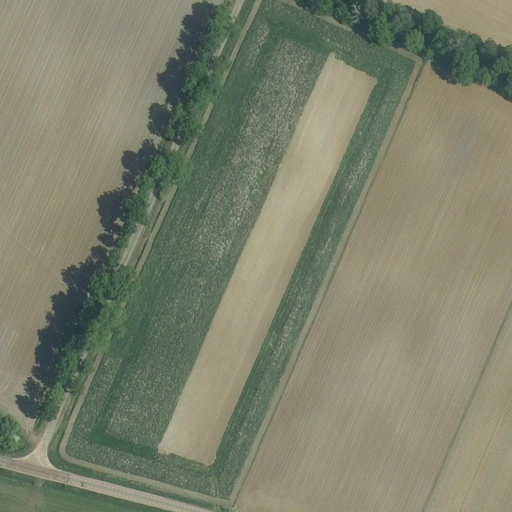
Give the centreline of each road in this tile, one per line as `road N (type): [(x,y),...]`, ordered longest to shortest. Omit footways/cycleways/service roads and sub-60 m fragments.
road 1 (unclassified): [(36,470),(243,0)]
road 2 (tertiary): [(178,511),(36,470)]
